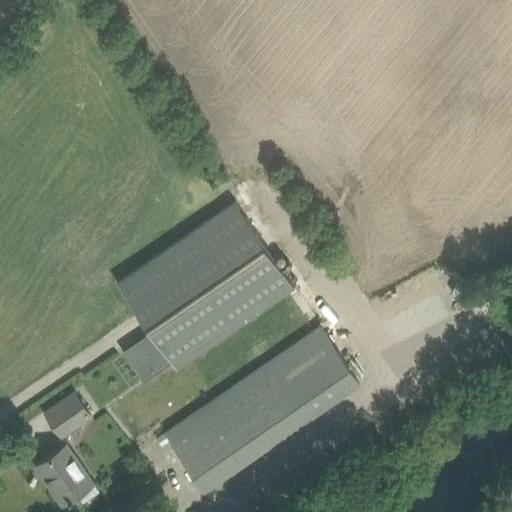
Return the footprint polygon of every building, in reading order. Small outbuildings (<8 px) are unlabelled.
[(235,199),(117,279),(176,366),(295,285),(235,199)] [(167,430),(206,487),(361,381),(322,324),(167,430)] [(142,332),(124,349),(149,376),(168,359),(142,332)] [(46,411),(62,435),(93,413),(77,389),(46,411)] [(94,480),(67,442),(37,463),(63,501),(94,480)]
